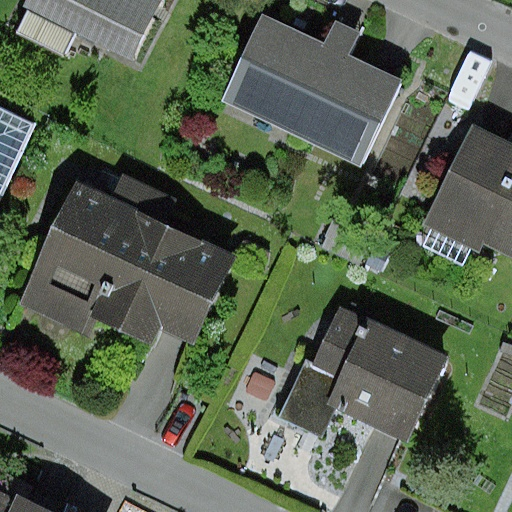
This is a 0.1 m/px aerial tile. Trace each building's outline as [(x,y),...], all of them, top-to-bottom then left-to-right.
[(163,0),(32,0),(16,33),(65,56),(75,34),(135,61),(163,0)] [(323,45),(263,17),(223,103),(359,166),(399,80),(348,56),(359,32),(335,21),(323,45)] [(0,192),(33,125),(0,108),(0,192)] [(511,145),(472,125),(421,225),(478,253),(483,243),(511,257),(511,145)] [(111,196),(77,180),(19,306),(87,338),(96,320),(150,345),(158,328),(195,345),(236,257),(167,226),(179,200),(122,173),(111,196)] [(405,442),(446,357),(339,307),(313,363),(306,359),(278,417),(321,437),(334,409),(405,442)] [(49,511),(0,489),(0,511),(49,511)]
